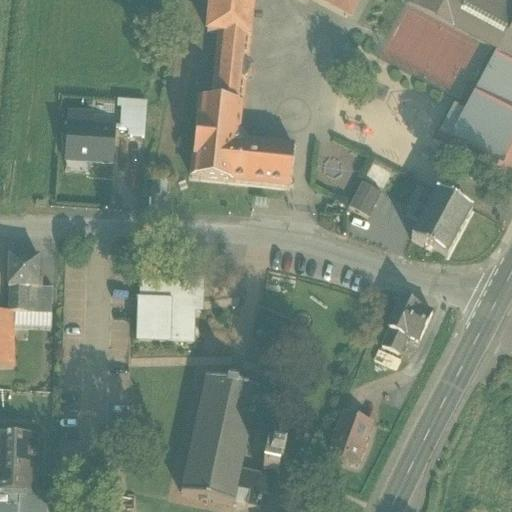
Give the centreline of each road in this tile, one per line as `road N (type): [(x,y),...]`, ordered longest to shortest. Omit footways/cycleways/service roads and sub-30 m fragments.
road 1 (residential): [(497,300),(258,237),(0,226)]
road 2 (secondary): [(392,511),(497,300)]
